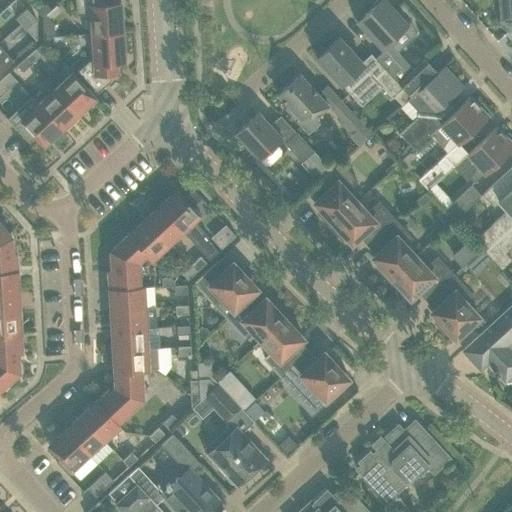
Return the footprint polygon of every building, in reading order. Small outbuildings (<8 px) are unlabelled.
[(75,0),(76,14),(88,13),(89,34),(122,32),(120,1),(112,2),(112,0),(75,0)] [(387,2),(389,0),(388,0),(375,0),(370,5),(372,6),(356,21),(381,47),(407,23),(387,2)] [(511,0),(497,0),(499,20),(511,18),(511,0)] [(40,4),(35,8),(42,17),(45,15),(51,9),(46,3),(40,4)] [(20,23),(31,14),(25,8),(14,17),(20,23)] [(35,21),(36,19),(31,14),(20,23),(35,40),(37,38),(35,21)] [(53,26),(43,26),(43,36),(50,36),(53,36),(53,26)] [(116,62),(124,62),(122,32),(89,34),(91,58),(77,72),(96,93),(110,81),(109,73),(117,73),(116,62)] [(318,49),(313,54),(327,68),(350,94),(372,74),(361,63),(360,61),(352,52),(338,38),(322,53),(318,49)] [(0,71),(13,60),(0,46),(0,71)] [(424,59),(410,72),(387,47),(375,58),(384,69),(402,88),(410,97),(437,72),(424,59)] [(32,63),(41,55),(35,48),(26,57),(32,63)] [(22,72),(32,63),(26,57),(16,66),(22,72)] [(441,106),(462,87),(443,66),(437,72),(410,97),(407,100),(417,110),(416,117),(399,133),(413,148),(430,133),(449,115),(441,106)] [(384,69),(375,77),(383,86),(382,86),(392,97),(393,96),(393,95),(402,88),(384,69)] [(0,95),(16,81),(8,71),(0,78),(0,95)] [(78,114),(95,98),(72,72),(54,88),(78,114)] [(328,105),(313,88),(299,74),(277,94),(288,105),(284,108),(293,118),(295,116),(298,119),(296,120),(308,133),(319,123),(314,119),(328,105)] [(61,129),(78,114),(54,88),(38,103),(61,129)] [(447,152),(418,179),(427,189),(453,166),(466,155),(468,152),(459,142),(469,132),(484,119),(486,120),(492,114),(481,102),(477,105),(469,96),(449,115),(438,125),(448,136),(442,146),(447,152)] [(353,133),(363,123),(340,100),(330,110),(353,133)] [(44,145),(61,129),(38,103),(13,126),(28,142),(36,136),(44,145)] [(281,137),(263,117),(258,112),(234,133),(263,165),(271,164),(281,154),(281,149),(275,142),(281,137)] [(468,152),(466,155),(476,166),(469,177),(474,182),(496,162),(511,148),(511,149),(511,136),(508,132),(504,135),(496,126),(481,140),(468,152)] [(301,162),(313,151),(295,132),(283,143),(301,162)] [(348,188),(357,179),(340,161),(312,187),(320,196),(313,202),(320,209),(317,212),(329,225),(358,199),(348,188)] [(511,169),(510,168),(511,166),(511,165),(482,193),(494,206),(497,202),(505,210),(474,239),(484,251),(511,224),(511,169)] [(454,219),(480,195),(470,185),(445,209),(454,219)] [(192,222),(200,215),(192,206),(184,197),(176,189),(159,205),(182,230),(200,250),(208,259),(218,251),(210,242),(209,242),(206,239),(208,237),(196,224),(194,225),(192,222)] [(193,189),(184,197),(192,206),(201,198),(193,189)] [(377,200),(368,209),(358,199),(329,225),(342,239),(345,236),(351,243),(362,233),(371,242),(395,219),(377,200)] [(167,244),(182,230),(159,205),(144,219),(167,244)] [(152,258),(167,244),(144,219),(129,233),(152,258)] [(405,242),(412,236),(395,219),(371,242),(379,251),(372,257),(378,264),(375,266),(388,280),(416,254),(405,242)] [(12,253),(11,237),(0,224),(0,272),(17,271),(16,253),(12,253)] [(511,224),(484,251),(493,260),(501,269),(511,259),(505,252),(511,245),(511,224)] [(151,259),(152,258),(129,233),(110,250),(111,270),(107,270),(108,289),(145,287),(144,286),(141,286),(139,262),(146,254),(151,259)] [(467,240),(454,252),(472,273),(486,262),(467,240)] [(436,255),(426,264),(416,254),(388,280),(401,294),(403,291),(410,298),(421,288),(429,297),(454,274),(436,255)] [(196,270),(205,262),(200,256),(190,264),(196,270)] [(203,273),(193,282),(212,303),(219,297),(232,311),(256,288),(250,282),(253,279),(242,266),(239,269),(232,262),(225,268),(217,260),(203,273)] [(186,279),(196,270),(190,264),(181,273),(186,279)] [(0,292),(18,292),(17,271),(0,272),(0,292)] [(466,300),(472,293),(454,274),(429,297),(437,305),(430,312),(437,319),(434,321),(445,334),(448,331),(455,338),(480,315),(466,300)] [(174,286),(174,285),(173,281),(171,276),(161,277),(161,287),(173,286),(174,286)] [(173,294),(187,293),(186,284),(174,285),(174,286),(173,286),(173,294)] [(110,309),(145,307),(145,287),(108,289),(110,309)] [(250,295),(257,289),(256,288),(232,311),(225,316),(224,317),(242,336),(249,330),(259,341),(287,315),(274,302),(271,304),(265,297),(258,304),(250,295)] [(0,313),(19,312),(18,292),(0,292),(0,313)] [(511,304),(462,350),(471,360),(474,357),(483,367),(487,363),(494,371),(493,372),(496,375),(497,374),(504,382),(505,380),(511,379),(511,378),(511,304)] [(175,314),(188,313),(187,305),(175,306),(175,314)] [(111,330),(146,328),(145,307),(110,309),(111,330)] [(0,333),(21,333),(19,312),(0,313),(0,333)] [(296,332),(299,329),(287,315),(259,341),(269,351),(263,357),(280,376),(304,354),(296,345),(303,338),(296,332)] [(176,334),(189,333),(189,325),(176,326),(176,334)] [(200,326),(195,331),(196,343),(207,333),(200,326)] [(112,350),(147,348),(146,328),(111,330),(112,350)] [(18,352),(22,352),(21,333),(0,333),(0,388),(19,372),(18,352)] [(178,355),(190,354),(190,346),(177,346),(178,355)] [(147,348),(112,350),(113,371),(147,369),(158,368),(158,366),(157,347),(147,348)] [(333,356),(330,359),(324,352),(312,363),(304,354),(280,376),(297,394),(309,383),(324,400),(348,378),(342,372),(345,369),(333,356)] [(200,372),(210,371),(209,355),(199,356),(200,372)] [(142,370),(147,370),(147,369),(113,371),(114,386),(110,390),(108,388),(95,400),(118,426),(120,425),(118,423),(144,399),(142,370)] [(209,379),(198,379),(198,380),(199,392),(199,400),(215,386),(209,379)] [(190,393),(199,392),(198,380),(189,380),(190,393)] [(240,407),(240,406),(218,383),(215,386),(199,400),(199,401),(192,407),(201,417),(212,407),(225,421),(240,407)] [(192,407),(199,401),(199,400),(199,392),(190,393),(191,409),(192,407)] [(103,440),(118,426),(95,400),(80,414),(103,440)] [(88,454),(103,440),(80,414),(65,428),(88,454)] [(168,429),(177,420),(171,414),(162,422),(168,429)] [(432,442),(433,440),(414,420),(403,430),(398,424),(381,439),(384,442),(372,453),(369,450),(358,461),(361,464),(356,468),(371,485),(368,488),(385,506),(425,467),(432,474),(448,459),(432,442)] [(266,458),(242,432),(235,425),(206,452),(237,486),(266,458)] [(154,442),(164,433),(158,427),(148,436),(154,442)] [(71,469),(88,454),(65,428),(47,444),(67,465),(62,469),(73,480),(78,476),(71,469)] [(191,471),(200,463),(172,434),(161,444),(179,464),(178,467),(177,468),(177,471),(177,475),(160,491),(179,511),(207,511),(219,502),(191,471)] [(127,466),(137,457),(131,451),(122,460),(127,466)] [(95,496),(113,480),(105,471),(87,487),(95,496)] [(163,511),(156,505),(128,474),(107,492),(117,503),(115,505),(122,511),(148,511),(155,506),(161,511),(163,511)] [(368,511),(357,499),(343,485),(332,495),(326,490),(313,502),(312,503),(316,508),(311,511),(368,511)]
